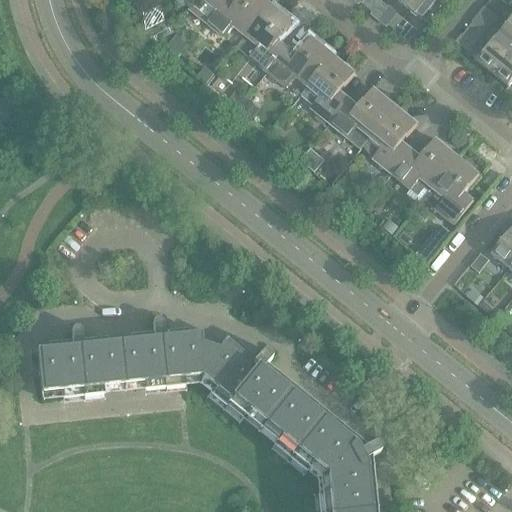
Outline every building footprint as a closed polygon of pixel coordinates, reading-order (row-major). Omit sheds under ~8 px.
[(211,0),(188,0),(190,11),(211,0)] [(246,39),(272,7),(262,0),(241,0),(235,8),(225,0),(211,0),(190,11),(225,40),(234,29),(246,39)] [(366,9),(373,0),(363,0),(360,4),(366,9)] [(372,14),(382,3),(378,0),(373,0),(366,9),(372,14)] [(410,13),(421,0),(397,0),(396,2),(410,13)] [(425,25),(444,0),(421,0),(410,13),(425,25)] [(507,6),(499,0),(492,0),(490,3),(502,12),(507,6)] [(502,12),(490,3),(485,9),(497,18),(502,12)] [(279,44),(294,25),(272,7),(246,39),(237,50),(268,75),(288,51),(279,44)] [(394,32),(404,21),(398,16),(388,27),(394,32)] [(400,37),(410,25),(404,21),(394,32),(400,37)] [(511,21),(501,35),(511,44),(511,21)] [(484,34),(473,25),(468,31),(479,40),(484,34)] [(479,40),(468,31),(463,37),(474,46),(479,40)] [(511,44),(501,35),(490,49),(511,66),(511,44)] [(308,89),(334,58),(312,40),(297,59),(288,51),(268,75),(287,90),(296,79),(308,89)] [(511,84),(511,66),(490,49),(478,63),(509,89),(511,84)] [(340,94),(356,76),(334,58),(308,89),(321,99),(311,110),(318,116),(315,120),(324,127),(327,123),(330,126),(350,102),(340,94)] [(365,147),(396,109),(374,91),(359,109),(350,102),(330,126),(349,141),(353,137),(365,147)] [(0,133),(1,135),(17,115),(8,108),(0,116),(0,133)] [(403,145),(418,126),(396,109),(365,147),(374,161),(392,176),(412,152),(403,145)] [(423,202),(458,159),(436,141),(421,160),(412,152),(392,176),(411,192),(407,196),(415,203),(423,202)] [(465,196),(480,177),(458,159),(423,202),(455,227),(474,204),(465,196)] [(511,268),(511,232),(492,257),(510,271),(511,268)] [(199,385),(210,351),(203,349),(202,338),(164,341),(163,326),(162,324),(157,321),(153,323),(151,328),(153,342),(119,345),(124,392),(199,385)] [(124,392),(119,345),(83,349),(82,334),(80,331),(75,330),(71,332),(70,337),(71,350),(36,354),(41,400),(124,392)] [(368,511),(365,463),(379,457),(381,455),(381,451),(378,447),(374,446),(356,454),(354,451),(261,374),(272,360),(271,356),(266,353),(261,355),(252,367),(225,344),(218,353),(210,351),(199,385),(318,483),(320,511),(368,511)]
